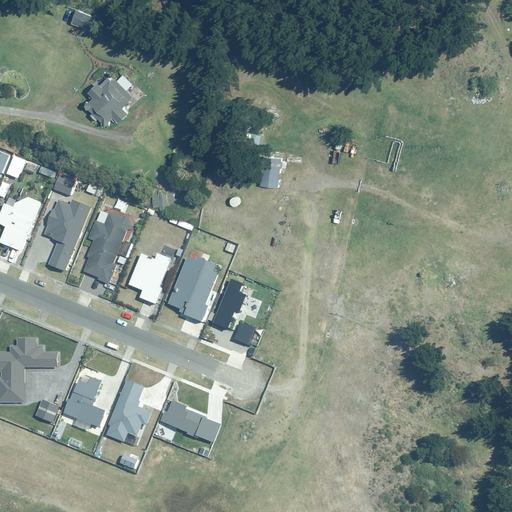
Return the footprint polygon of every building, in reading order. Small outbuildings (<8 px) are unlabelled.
[(85,111),(88,110),(101,122),(101,125),(109,126),(108,123),(113,118),(117,123),(127,114),(122,109),(133,98),(114,78),(111,82),(108,78),(99,86),(97,84),(88,93),(93,98),(88,102),(86,102),(84,107),(85,111)] [(8,156),(0,152),(0,172),(1,173),(8,156)] [(281,187),(282,156),(263,155),(262,187),(281,187)] [(54,189),(70,195),(76,180),(60,174),(54,189)] [(0,223),(7,226),(0,241),(19,250),(40,203),(28,197),(15,203),(13,207),(4,203),(0,212),(0,223)] [(48,264),(65,271),(92,208),(72,199),(70,205),(59,200),(45,234),(53,237),(52,239),(58,241),(48,264)] [(98,279),(109,283),(116,264),(113,263),(127,230),(132,228),(127,214),(121,217),(109,212),(104,224),(96,220),(88,238),(93,240),(86,256),(89,257),(83,271),(99,277),(98,279)] [(139,297),(156,304),(163,288),(160,287),(171,259),(157,254),(155,260),(142,254),(129,284),(142,290),(139,297)] [(179,311),(201,321),(207,306),(204,305),(217,273),(213,271),(216,264),(197,256),(196,260),(186,256),(167,303),(180,309),(179,311)] [(213,323),(228,328),(235,311),(239,312),(246,295),(239,292),(242,283),(231,279),(213,323)] [(248,345),(255,328),(241,322),(234,339),(248,345)] [(25,367),(58,367),(58,352),(42,352),(42,346),(36,346),(36,339),(17,339),(17,344),(10,344),(10,352),(0,352),(0,371),(1,372),(1,377),(0,376),(0,401),(25,401),(25,367)] [(93,403),(102,381),(91,376),(89,380),(80,377),(71,400),(69,399),(63,412),(100,427),(107,409),(93,403)] [(144,386),(126,379),(108,424),(110,426),(107,435),(124,442),(128,433),(137,437),(142,424),(147,426),(153,411),(138,405),(140,401),(138,400),(144,386)] [(59,406),(42,399),(35,416),(53,422),(59,406)] [(187,406),(172,400),(167,411),(165,410),(160,421),(188,432),(187,434),(198,438),(199,436),(213,442),(220,425),(206,419),(207,417),(186,408),(187,406)] [(137,459),(124,454),(121,463),(134,468),(137,459)]
